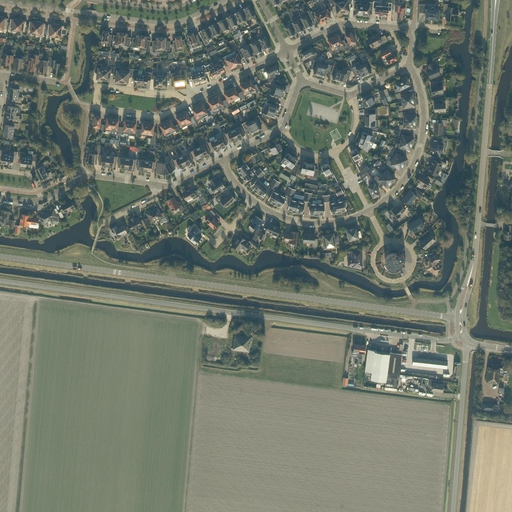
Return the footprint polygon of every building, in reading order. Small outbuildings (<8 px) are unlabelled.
[(342,13),(343,13),(340,0),(328,0),(329,3),(331,2),(332,6),(336,6),(337,13),(338,13),(342,13)] [(350,0),(340,0),(343,13),(344,13),(348,12),(348,11),(349,11),(348,4),(351,3),(350,0)] [(357,4),(357,1),(354,0),(353,8),(354,8),(353,8),(354,7),(356,7),(356,14),(362,14),(363,4),(357,4)] [(379,5),(379,2),(373,1),(373,8),(376,8),(375,15),(381,16),(382,5),(379,5)] [(372,10),(373,2),(367,2),(367,4),(363,4),(362,14),(369,15),(369,8),(372,9),(372,10)] [(391,10),(392,3),(386,2),(386,6),(382,5),(381,16),(388,16),(388,10),(391,10)] [(328,11),(331,10),(327,3),(324,5),(327,9),(321,12),(325,20),(331,17),(328,11)] [(448,7),(448,4),(443,3),(443,11),(447,11),(446,19),(453,20),(454,16),(457,16),(458,10),(454,10),(454,7),(448,7)] [(401,7),(401,5),(395,4),(395,10),(398,11),(397,17),(404,18),(405,8),(401,7)] [(426,9),(427,5),(419,4),(418,12),(426,13),(425,18),(430,18),(433,18),(438,19),(439,10),(434,9),(434,8),(434,7),(433,7),(432,7),(431,7),(431,8),(431,9),(426,9)] [(253,12),(249,5),(244,7),(245,8),(242,10),(247,19),(249,18),(250,18),(254,16),(255,16),(255,15),(253,12)] [(246,20),(240,9),(236,12),(235,12),(236,13),(233,14),(238,24),(241,22),(246,20)] [(321,12),(321,11),(320,9),(314,12),(314,11),(311,13),(314,18),(317,17),(320,23),(325,20),(321,12)] [(314,23),(308,10),(307,10),(304,12),(306,15),(302,17),(301,17),(307,28),(312,26),(312,25),(311,25),(314,23)] [(237,24),(232,14),(231,14),(227,16),(227,17),(224,18),(231,31),(235,29),(233,26),(237,24)] [(17,31),(19,18),(15,18),(15,19),(10,19),(9,29),(12,30),(17,31)] [(22,20),(22,19),(19,18),(17,31),(22,31),(25,32),(27,21),(22,20)] [(229,29),(223,18),(219,20),(218,20),(218,21),(219,21),(216,23),(221,33),(223,31),(224,31),(228,29),(229,29)] [(306,28),(301,18),(298,19),(297,19),(298,19),(293,22),(293,21),(293,22),(298,32),(299,32),(303,30),(303,29),(306,28)] [(36,33),(37,21),(34,21),(34,22),(29,21),(28,32),(31,32),(31,33),(36,33)] [(41,23),(41,22),(37,21),(36,33),(35,37),(36,37),(37,37),(38,36),(39,36),(40,35),(40,34),(41,34),(44,34),(45,23),(41,23)] [(220,33),(214,22),(214,23),(210,25),(209,25),(210,26),(207,27),(212,37),(215,36),(215,35),(220,33)] [(297,32),(292,22),(289,24),(284,26),(286,30),(290,37),(294,34),(295,34),(294,33),(297,32)] [(55,36),(56,24),(53,23),(53,24),(48,24),(47,35),(50,35),(55,36)] [(60,25),(60,24),(56,24),(55,36),(60,36),(63,37),(63,35),(65,35),(67,34),(67,32),(67,30),(66,28),(64,28),(64,26),(60,25)] [(211,37),(206,27),(201,29),(201,30),(199,32),(205,44),(209,43),(207,40),(211,38),(211,37)] [(103,30),(103,34),(101,34),(100,35),(100,36),(100,38),(101,39),(102,39),(101,43),(102,43),(102,42),(107,43),(106,45),(107,45),(110,46),(112,34),(108,34),(109,31),(108,31),(103,30)] [(117,32),(117,35),(113,35),(112,44),(115,44),(116,44),(118,45),(121,45),(123,33),(122,33),(120,33),(120,32),(119,32),(117,32)] [(197,34),(194,35),(193,32),(188,34),(187,34),(189,38),(187,39),(187,38),(188,43),(190,42),(192,48),(193,48),(193,47),(197,46),(198,46),(201,44),(197,34)] [(346,34),(345,35),(349,41),(346,43),(347,46),(349,49),(352,47),(350,44),(355,41),(354,39),(355,38),(353,34),(352,34),(351,32),(350,33),(349,32),(346,33),(346,34)] [(123,33),(121,45),(124,45),(124,46),(124,45),(126,46),(130,46),(131,37),(128,37),(128,33),(128,34),(126,33),(125,33),(123,33)] [(137,35),(137,34),(136,34),(136,38),(132,37),(131,46),(135,47),(137,47),(140,48),(142,35),(139,35),(137,35)] [(333,37),(337,46),(339,50),(342,48),(347,46),(346,43),(344,39),(341,41),(338,34),(337,35),(336,34),(333,36),(333,37)] [(385,35),(379,38),(377,34),(367,39),(371,47),(381,42),(382,44),(388,40),(385,35)] [(142,36),(142,35),(140,48),(140,50),(143,50),(145,50),(149,51),(150,40),(147,39),(147,36),(145,36),(142,36)] [(184,39),(182,40),(181,35),(181,36),(176,37),(176,36),(175,36),(176,40),(173,40),(174,51),(178,51),(183,50),(182,44),(185,44),(184,39)] [(267,39),(265,36),(260,38),(260,39),(257,40),(262,50),(265,48),(265,49),(266,49),(270,47),(267,40),(267,39)] [(156,37),(156,40),(152,40),(152,52),(155,52),(156,52),(158,52),(161,52),(161,50),(161,37),(161,38),(158,38),(158,37),(158,38),(156,37)] [(165,38),(165,37),(164,37),(164,38),(162,38),(162,37),(161,37),(161,50),(164,50),(166,50),(167,50),(170,50),(170,41),(167,41),(167,37),(167,38),(165,38)] [(333,37),(328,40),(331,46),(328,47),(330,50),(331,54),(336,51),(339,50),(337,46),(333,37)] [(262,51),(256,40),(256,41),(252,43),(251,43),(249,44),(253,54),(256,53),(257,54),(257,53),(261,51),(262,51)] [(253,55),(248,45),(247,45),(243,47),(240,49),(245,58),(248,57),(248,58),(253,56),(253,55)] [(312,48),(311,47),(307,49),(308,50),(301,53),(302,53),(302,54),(301,54),(303,57),(304,57),(304,58),(308,56),(309,56),(311,59),(318,55),(316,52),(314,53),(312,48)] [(391,53),(389,48),(381,53),(383,58),(385,57),(389,63),(397,59),(394,52),(391,53)] [(4,54),(2,64),(9,65),(10,58),(13,59),(13,57),(14,50),(12,49),(11,49),(10,49),(8,51),(8,52),(7,53),(7,54),(4,54)] [(239,59),(243,58),(238,49),(230,54),(236,65),(241,63),(239,59)] [(29,57),(27,69),(34,70),(35,63),(38,63),(38,59),(39,55),(34,54),(29,54),(29,57)] [(230,68),(236,65),(230,54),(221,58),(226,66),(229,65),(230,68)] [(23,56),(20,56),(19,58),(16,57),(15,67),(21,68),(22,62),(25,62),(26,56),(23,56)] [(50,65),(52,57),(48,56),(48,61),(41,60),(40,71),(47,72),(48,64),(50,65)] [(221,65),(224,64),(221,57),(218,58),(220,62),(214,65),(219,74),(222,73),(222,72),(224,71),(221,65)] [(369,67),(372,66),(369,59),(365,61),(364,63),(361,65),(366,75),(366,74),(367,74),(367,75),(370,73),(370,72),(371,72),(369,68),(369,67)] [(57,63),(57,61),(51,60),(51,66),(54,66),(53,73),(59,73),(61,64),(57,63)] [(314,60),(312,67),(314,68),(315,69),(313,73),(314,73),(315,73),(314,74),(318,75),(318,74),(319,74),(319,75),(323,62),(317,61),(314,60)] [(219,74),(214,65),(213,62),(205,66),(207,72),(210,71),(213,77),(216,75),(216,76),(219,74)] [(323,62),(319,75),(320,75),(320,76),(323,77),(324,76),(325,76),(325,77),(326,73),(326,72),(327,71),(330,72),(332,65),(329,64),(328,64),(323,62)] [(437,66),(435,67),(433,62),(427,64),(429,68),(430,69),(427,71),(430,78),(433,77),(437,76),(437,75),(440,74),(437,66)] [(101,65),(96,64),(95,64),(94,71),(98,71),(97,78),(97,79),(101,80),(103,80),(104,68),(101,67),(101,65)] [(207,72),(205,66),(204,65),(202,66),(203,69),(197,71),(200,81),(203,81),(203,80),(206,79),(204,73),(207,72)] [(336,68),(337,66),(333,65),(331,73),(333,73),(334,74),(332,79),(333,79),(334,79),(334,80),(337,81),(337,80),(338,80),(338,81),(341,70),(336,68)] [(366,75),(361,65),(357,67),(356,65),(352,68),(355,74),(358,73),(359,73),(361,78),(361,77),(362,77),(362,78),(365,76),(365,75),(366,75)] [(109,80),(111,66),(109,66),(108,68),(104,68),(103,80),(104,81),(108,81),(108,80),(109,80)] [(120,70),(120,67),(114,66),(113,73),(116,74),(116,81),(116,82),(120,83),(122,83),(123,70),(120,70)] [(276,66),(270,69),(269,68),(266,70),(266,71),(269,76),(267,77),(269,80),(276,77),(274,74),(275,73),(279,71),(278,71),(278,70),(279,70),(277,67),(276,67),(276,66)] [(133,69),(127,68),(127,71),(123,70),(122,83),(123,83),(127,83),(127,82),(128,83),(129,75),(132,76),(133,69)] [(140,84),(142,74),(142,70),(133,69),(132,76),(132,78),(132,77),(135,77),(134,84),(137,85),(137,84),(140,84)] [(197,71),(191,73),(190,69),(187,70),(189,77),(192,76),(194,83),(197,82),(200,81),(197,71)] [(188,78),(187,75),(186,70),(181,70),(182,75),(179,75),(180,85),(186,84),(185,79),(188,78)] [(349,78),(351,71),(347,70),(347,71),(342,70),(341,70),(338,81),(338,80),(339,81),(339,82),(342,83),(343,82),(344,82),(345,78),(346,77),(349,78)] [(156,75),(157,71),(152,71),(151,79),(154,79),(154,86),(155,86),(155,87),(159,87),(160,87),(160,75),(156,75)] [(170,79),(169,72),(164,71),(164,75),(160,75),(160,87),(161,87),(166,87),(166,86),(167,79),(170,79)] [(151,80),(152,73),(146,72),(145,75),(142,74),(140,84),(144,85),(147,86),(148,79),(151,79),(150,80),(151,80)] [(179,75),(176,75),(176,73),(170,74),(171,81),(174,80),(175,86),(180,85),(179,75)] [(408,81),(409,81),(407,77),(402,80),(402,81),(396,84),(398,87),(394,89),(395,92),(400,90),(399,89),(409,84),(408,81)] [(246,81),(245,82),(251,93),(256,90),(256,92),(259,90),(258,87),(256,84),(254,85),(253,85),(250,79),(249,80),(248,79),(246,80),(246,81)] [(281,85),(282,82),(275,80),(273,83),(275,84),(273,89),(284,93),(284,92),(285,92),(286,89),(285,88),(285,87),(286,88),(286,87),(281,86),(281,85)] [(441,84),(444,83),(443,80),(437,81),(438,85),(431,86),(432,95),(443,92),(441,84)] [(245,82),(240,84),(243,90),(243,91),(240,92),(244,98),(247,97),(246,95),(251,93),(245,82)] [(23,91),(24,86),(17,85),(17,88),(10,87),(10,92),(19,94),(19,91),(23,91)] [(234,87),(229,90),(234,99),(235,101),(239,100),(240,99),(240,100),(244,98),(240,92),(238,93),(237,93),(234,87)] [(284,93),(273,89),(271,94),(270,94),(268,97),(275,100),(276,97),(277,97),(282,99),(282,98),(282,97),(283,97),(284,94),(283,94),(283,93),(284,93)] [(229,90),(224,92),(227,99),(224,100),(228,106),(231,105),(229,102),(229,101),(234,99),(229,90)] [(412,93),(406,94),(405,91),(396,94),(397,98),(402,98),(402,101),(415,99),(415,98),(415,97),(414,97),(414,96),(413,96),(413,95),(412,93)] [(18,97),(19,94),(10,92),(10,94),(8,93),(8,97),(9,97),(9,98),(15,99),(15,102),(21,103),(22,97),(18,97)] [(372,99),(375,97),(374,94),(366,98),(366,99),(362,101),(363,102),(364,104),(365,106),(365,107),(374,102),(372,99)] [(218,95),(213,98),(217,105),(217,106),(218,107),(219,109),(224,106),(224,108),(228,106),(224,100),(222,101),(221,102),(218,95)] [(209,100),(208,100),(211,107),(210,107),(208,108),(211,114),(216,112),(216,111),(219,109),(218,107),(217,106),(213,98),(212,98),(211,98),(209,99),(209,100)] [(274,104),(275,101),(268,98),(267,102),(268,103),(267,108),(266,108),(277,112),(277,111),(277,110),(278,111),(279,108),(278,107),(279,106),(275,105),(274,104)] [(415,100),(415,99),(402,101),(403,105),(399,106),(400,110),(409,110),(408,106),(415,105),(414,102),(415,102),(415,101),(415,100)] [(445,103),(448,103),(447,99),(441,100),(442,103),(434,104),(435,111),(445,110),(445,103)] [(198,106),(197,106),(200,111),(202,115),(203,117),(208,115),(208,116),(211,114),(208,108),(206,109),(205,110),(202,103),(201,104),(200,103),(198,104),(198,105),(198,106)] [(20,113),(21,105),(15,104),(14,107),(8,106),(7,111),(16,113),(20,113)] [(193,108),(192,108),(195,115),(192,116),(195,123),(199,121),(198,120),(200,118),(203,117),(202,115),(200,111),(197,106),(196,106),(195,106),(193,107),(193,108)] [(277,112),(266,108),(265,113),(263,113),(262,116),(269,119),(270,116),(271,116),(275,117),(275,116),(276,116),(277,113),(276,113),(277,112)] [(375,115),(378,115),(377,108),(371,109),(372,112),(369,113),(365,113),(365,114),(365,115),(365,118),(365,119),(375,119),(375,115)] [(16,115),(16,113),(7,111),(6,117),(13,118),(12,121),(21,122),(22,119),(19,118),(20,116),(16,115)] [(182,114),(181,114),(187,125),(192,122),(193,124),(195,123),(192,116),(190,117),(189,118),(186,111),(185,112),(184,111),(182,113),(182,114)] [(415,115),(409,115),(409,111),(400,112),(400,116),(404,117),(404,121),(417,121),(417,120),(416,119),(416,118),(415,117),(415,115)] [(177,116),(176,117),(179,123),(176,124),(180,131),(183,129),(182,127),(187,125),(181,114),(180,114),(177,115),(177,116)] [(260,123),(262,122),(259,115),(255,117),(256,118),(251,121),(256,131),(256,130),(257,130),(257,131),(261,129),(260,128),(261,128),(259,124),(260,123)] [(100,124),(101,117),(95,116),(95,118),(93,118),(92,123),(94,123),(94,126),(97,126),(97,131),(102,131),(103,124),(100,124)] [(103,124),(102,131),(105,132),(106,130),(111,131),(111,128),(112,126),(113,118),(107,118),(106,125),(105,125),(103,124)] [(111,128),(111,131),(117,132),(116,133),(120,134),(121,127),(118,126),(117,126),(118,119),(113,118),(112,126),(111,128)] [(375,123),(375,119),(365,119),(365,120),(364,122),(365,124),(365,125),(369,125),(369,126),(371,126),(371,129),(377,130),(378,124),(375,123)] [(447,123),(447,120),(440,119),(440,123),(435,122),(434,133),(442,133),(442,123),(447,123)] [(129,131),(130,121),(125,120),(124,127),(121,127),(120,134),(123,134),(124,130),(129,131)] [(166,122),(165,122),(170,131),(171,133),(176,131),(177,132),(180,131),(176,124),(174,125),(173,126),(170,120),(169,120),(168,120),(166,121),(166,122)] [(130,121),(129,131),(132,131),(132,135),(138,136),(138,129),(136,129),(135,129),(136,122),(130,121)] [(251,121),(248,122),(247,121),(242,123),(245,130),(248,129),(249,129),(251,134),(251,133),(252,133),(252,134),(255,132),(255,131),(256,131),(251,121)] [(417,122),(417,121),(404,121),(404,124),(399,124),(399,129),(408,130),(408,127),(415,127),(415,125),(416,124),(416,123),(417,122)] [(148,123),(147,122),(144,122),(144,123),(143,123),(142,130),(138,129),(138,136),(141,137),(141,135),(147,135),(148,123)] [(161,124),(160,125),(163,131),(160,132),(164,139),(167,137),(166,136),(171,133),(170,131),(165,122),(164,122),(161,123),(161,124)] [(18,127),(18,123),(12,123),(12,125),(5,125),(5,130),(14,131),(14,126),(18,127)] [(153,124),(152,123),(150,123),(149,123),(148,123),(147,135),(150,136),(150,138),(155,138),(156,132),(153,131),(154,124),(153,124)] [(242,136),(245,134),(240,126),(233,130),(237,138),(238,138),(239,140),(240,139),(241,139),(242,138),(242,137),(242,136)] [(13,137),(14,131),(5,130),(4,131),(4,132),(3,134),(4,135),(4,136),(10,136),(10,139),(16,140),(17,137),(13,137)] [(237,139),(237,138),(233,130),(225,134),(229,142),(232,141),(233,142),(234,142),(235,142),(236,141),(237,141),(236,139),(237,138),(237,139)] [(361,136),(361,137),(370,141),(373,142),(375,138),(376,132),(370,130),(370,133),(367,133),(363,131),(363,132),(362,133),(361,136)] [(407,135),(408,132),(399,131),(398,135),(402,137),(401,140),(413,143),(414,143),(414,142),(414,141),(413,141),(413,140),(413,139),(414,137),(407,135)] [(225,145),(228,143),(223,134),(215,138),(220,147),(221,146),(222,148),(224,147),(225,147),(225,146),(225,145)] [(359,142),(358,142),(362,144),(362,145),(364,146),(362,148),(367,152),(371,146),(373,142),(370,141),(361,137),(361,138),(359,140),(359,142)] [(220,147),(215,138),(208,142),(212,151),(215,150),(216,151),(217,151),(218,151),(219,150),(220,150),(219,148),(220,147)] [(413,144),(413,143),(401,140),(400,143),(396,143),(394,147),(403,151),(404,147),(410,149),(411,146),(412,146),(412,145),(413,145),(413,144)] [(432,142),(431,150),(438,152),(437,156),(440,157),(441,152),(442,147),(445,148),(447,142),(440,140),(439,144),(432,142)] [(208,153),(211,152),(206,143),(198,147),(203,156),(204,155),(205,157),(207,156),(208,155),(208,154),(208,153)] [(281,146),(280,144),(279,143),(275,145),(275,144),(267,148),(268,152),(271,150),(273,153),(282,149),(282,148),(281,146)] [(203,156),(198,147),(190,151),(195,160),(198,159),(199,160),(200,160),(200,159),(202,159),(202,158),(201,157),(203,156)] [(357,159),(361,157),(356,148),(355,149),(353,149),(351,151),(350,151),(352,155),(351,155),(355,163),(359,162),(357,159)] [(3,151),(4,150),(0,149),(0,152),(0,155),(3,156),(2,162),(7,163),(8,154),(6,154),(6,152),(3,151)] [(394,149),(392,153),(395,155),(396,155),(394,158),(405,164),(406,164),(406,163),(406,162),(406,161),(406,160),(407,158),(401,155),(403,152),(394,149)] [(14,151),(14,152),(9,151),(8,154),(7,163),(13,164),(14,157),(17,158),(17,152),(14,151)] [(24,156),(25,153),(19,152),(18,158),(21,158),(21,165),(22,166),(24,166),(25,166),(26,166),(27,157),(24,156)] [(191,162),(193,161),(189,152),(181,156),(185,165),(186,165),(187,164),(188,166),(190,165),(190,164),(191,164),(191,163),(191,162)] [(290,154),(288,153),(287,152),(285,156),(284,156),(283,157),(281,155),(276,159),(281,164),(283,162),(286,164),(292,156),(291,155),(290,154)] [(38,161),(38,158),(36,157),(36,154),(28,153),(27,157),(26,166),(27,166),(28,167),(30,167),(31,166),(32,166),(32,160),(38,161)] [(97,164),(98,154),(89,153),(88,161),(87,161),(86,161),(86,162),(86,163),(87,164),(88,165),(92,165),(92,163),(93,163),(97,164)] [(107,165),(108,155),(100,154),(98,164),(101,164),(101,165),(102,165),(102,166),(103,167),(105,167),(106,165),(107,165)] [(116,166),(117,156),(108,155),(107,165),(109,165),(108,167),(109,167),(111,168),(112,167),(113,166),(116,166)] [(185,165),(181,156),(173,160),(178,169),(180,167),(181,168),(182,168),(183,168),(185,167),(184,165),(185,165)] [(295,158),(293,156),(292,156),(286,164),(289,166),(288,169),(294,172),(297,166),(294,165),(295,163),(297,159),(295,158)] [(126,168),(128,158),(119,157),(118,167),(121,167),(121,168),(121,169),(122,169),(124,169),(124,170),(125,170),(125,167),(126,168)] [(388,160),(386,164),(393,169),(395,166),(401,169),(402,167),(403,167),(403,166),(404,166),(404,165),(405,165),(405,164),(394,158),(391,157),(389,160),(388,160)] [(135,169),(136,159),(128,158),(126,168),(128,168),(127,170),(128,170),(130,170),(131,170),(132,169),(132,168),(135,169)] [(445,164),(446,161),(439,158),(438,161),(439,161),(438,162),(433,160),(428,171),(436,174),(440,163),(440,162),(445,164)] [(145,170),(147,160),(138,159),(137,169),(140,170),(140,171),(141,171),(141,172),(143,172),(144,172),(144,170),(145,170)] [(173,172),(173,171),(173,170),(176,168),(171,159),(164,163),(166,173),(167,172),(168,172),(169,172),(170,174),(170,173),(172,172),(173,172)] [(38,174),(46,170),(45,168),(48,166),(47,164),(49,163),(48,160),(40,164),(41,166),(36,169),(36,170),(36,171),(37,173),(38,174)] [(154,172),(156,162),(147,160),(145,170),(146,170),(147,170),(147,173),(149,173),(150,173),(150,172),(151,172),(151,171),(154,172)] [(166,173),(164,163),(157,162),(156,172),(159,172),(159,173),(159,174),(160,174),(161,174),(162,175),(163,175),(163,173),(164,173),(165,173),(166,173)] [(306,162),(304,162),(303,162),(302,166),(301,168),(298,167),(296,173),(302,175),(303,172),(307,173),(309,163),(308,163),(306,162)] [(240,167),(238,169),(240,172),(239,173),(241,175),(250,169),(246,163),(243,165),(240,167)] [(313,164),(310,164),(309,163),(307,173),(311,174),(310,177),(317,177),(317,171),(314,171),(315,169),(314,169),(315,165),(314,164),(313,164)] [(330,166),(329,167),(327,163),(326,164),(323,164),(322,166),(321,166),(326,175),(329,173),(330,176),(334,174),(330,166)] [(390,173),(393,170),(385,165),(382,168),(385,172),(383,174),(384,175),(392,183),(393,183),(393,182),(393,181),(394,180),(394,179),(395,177),(390,173)] [(250,169),(241,175),(242,177),(243,176),(246,180),(254,174),(253,173),(250,169)] [(51,171),(47,173),(46,170),(38,174),(41,179),(46,176),(48,179),(56,175),(54,172),(52,173),(51,171)] [(392,183),(384,175),(383,174),(380,177),(377,174),(374,178),(380,185),(382,182),(387,186),(389,185),(390,184),(391,184),(392,183)] [(428,175),(426,178),(420,175),(416,181),(425,187),(429,181),(432,182),(434,179),(428,175)] [(216,181),(216,180),(214,177),(209,180),(212,185),(210,186),(215,192),(224,186),(220,180),(217,182),(216,181)] [(256,191),(263,183),(258,178),(251,186),(255,189),(254,190),(256,191)] [(374,184),(375,183),(373,179),(370,180),(372,185),(368,186),(371,192),(370,193),(373,198),(377,196),(376,195),(379,194),(374,184)] [(262,195),(268,187),(263,183),(256,191),(258,193),(258,192),(262,195)] [(199,189),(194,191),(192,188),(189,189),(189,190),(186,191),(182,192),(186,200),(193,197),(193,198),(199,195),(200,197),(203,196),(199,189)] [(416,190),(413,193),(410,190),(403,199),(410,204),(413,201),(412,201),(416,196),(420,198),(422,195),(416,190)] [(274,204),(279,194),(273,191),(268,200),(272,202),(272,203),(274,204)] [(221,194),(215,199),(218,202),(218,203),(223,209),(226,207),(235,199),(232,195),(233,195),(233,194),(231,193),(230,193),(224,198),(221,194)] [(281,206),(285,197),(279,194),(274,204),(276,205),(277,204),(281,206)] [(177,204),(176,201),(174,197),(166,201),(171,210),(179,207),(181,211),(184,209),(181,202),(177,204)] [(295,212),(298,198),(294,197),(293,200),(291,199),(288,209),(293,210),(292,211),(295,212)] [(302,202),(303,199),(298,198),(295,212),(297,212),(297,211),(302,212),(304,203),(302,202)] [(341,198),(336,199),(336,202),(339,213),(341,212),(341,211),(345,210),(345,207),(344,204),(343,200),(341,201),(341,198)] [(331,201),(329,202),(330,203),(331,211),(332,213),(336,212),(336,213),(339,213),(336,202),(336,199),(331,200),(331,201)] [(66,211),(75,207),(71,200),(62,205),(63,208),(60,210),(64,216),(67,215),(66,211)] [(400,214),(405,210),(400,205),(396,209),(394,207),(388,212),(394,219),(400,214)] [(157,209),(157,208),(154,209),(154,210),(152,211),(151,210),(151,211),(150,210),(147,212),(146,213),(151,222),(152,221),(152,222),(153,222),(155,221),(156,220),(155,220),(160,217),(162,221),(167,219),(163,212),(160,214),(158,208),(157,209)] [(56,217),(57,216),(53,209),(39,216),(43,223),(50,219),(52,223),(58,220),(56,217)] [(212,217),(215,213),(211,209),(206,215),(207,216),(207,219),(205,221),(213,228),(214,227),(215,226),(218,222),(212,217)] [(0,223),(6,224),(10,225),(9,227),(9,228),(13,229),(13,227),(14,220),(11,219),(10,220),(8,220),(9,211),(1,210),(0,214),(0,223)] [(30,218),(30,215),(21,214),(20,224),(29,225),(29,222),(32,223),(32,224),(36,224),(37,218),(33,217),(33,218),(30,218)] [(259,227),(263,220),(255,215),(254,218),(253,218),(252,218),(251,219),(251,220),(251,221),(251,222),(250,225),(257,229),(255,233),(258,235),(262,229),(259,227)] [(138,217),(135,219),(134,217),(130,219),(131,221),(128,222),(133,230),(135,229),(136,229),(139,227),(142,225),(143,224),(145,227),(148,225),(144,218),(141,220),(140,221),(138,217)] [(422,222),(419,218),(413,221),(407,225),(410,230),(412,229),(413,232),(417,230),(424,225),(423,224),(423,223),(422,222)] [(280,228),(272,224),(269,223),(265,231),(277,236),(280,228)] [(121,234),(126,232),(123,226),(118,228),(117,226),(116,226),(115,226),(113,227),(113,228),(110,229),(112,232),(111,233),(112,235),(113,235),(115,238),(121,235),(121,234)] [(199,234),(201,231),(196,226),(193,229),(192,228),(187,233),(189,234),(188,235),(189,236),(189,237),(191,239),(192,239),(193,240),(194,239),(197,241),(202,236),(199,234)] [(353,229),(353,228),(352,228),(353,229),(350,230),(350,229),(350,230),(347,231),(348,235),(347,235),(348,239),(349,239),(349,240),(350,239),(350,240),(355,239),(354,238),(358,237),(358,238),(362,237),(360,230),(357,231),(356,228),(353,229)] [(429,234),(431,233),(427,229),(422,235),(425,238),(420,243),(425,249),(435,240),(429,234)] [(296,243),(298,232),(290,231),(290,234),(285,233),(284,240),(289,241),(289,242),(296,243)] [(315,238),(315,234),(304,233),(303,241),(312,242),(312,246),(317,246),(318,238),(315,238)] [(338,236),(334,236),(333,233),(330,234),(328,234),(323,235),(324,242),(323,242),(324,248),(330,247),(330,246),(335,245),(335,244),(339,243),(338,236)] [(246,240),(239,235),(232,245),(235,248),(235,249),(237,251),(238,250),(239,250),(241,247),(245,250),(250,243),(251,244),(255,248),(258,245),(253,241),(250,239),(248,242),(246,240)] [(399,252),(397,253),(395,249),(394,249),(395,249),(389,252),(389,253),(388,254),(386,256),(385,258),(385,260),(385,263),(386,265),(387,266),(389,268),(391,269),(393,269),(395,269),(397,268),(398,269),(403,266),(403,267),(404,267),(403,266),(405,265),(402,259),(405,257),(403,253),(400,255),(399,252)] [(352,266),(362,266),(361,250),(352,251),(352,259),(348,259),(348,265),(352,265),(352,266)] [(439,258),(435,253),(431,257),(428,256),(427,260),(426,262),(426,263),(426,265),(427,265),(427,269),(430,269),(431,270),(432,271),(434,272),(435,271),(436,271),(437,270),(437,269),(437,267),(436,266),(435,265),(436,262),(439,258)] [(234,339),(233,349),(249,351),(251,337),(235,334),(234,339)] [(352,351),(351,354),(351,355),(352,356),(353,356),(355,357),(355,358),(354,357),(354,362),(358,363),(358,358),(360,344),(354,344),(353,351),(352,351)] [(358,358),(358,363),(361,363),(362,358),(361,358),(362,353),(365,353),(366,345),(360,344),(358,358)] [(389,352),(389,353),(376,351),(376,350),(368,349),(365,371),(372,372),(371,379),(386,381),(385,385),(397,387),(402,353),(389,352)] [(488,362),(486,383),(498,384),(500,369),(503,370),(504,365),(488,362)] [(432,385),(431,390),(442,392),(444,384),(436,383),(436,380),(428,379),(427,384),(432,385)]
